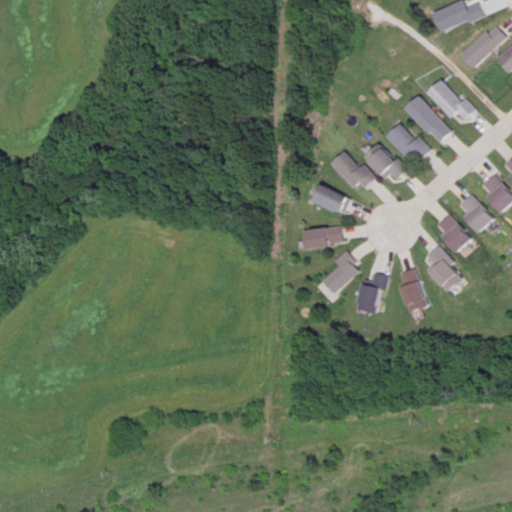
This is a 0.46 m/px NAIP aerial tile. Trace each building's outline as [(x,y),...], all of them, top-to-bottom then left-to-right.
[(490,16),(483,2),(475,6),(473,2),(442,18),(450,35),(490,16)] [(511,37),(498,24),(467,55),(480,68),(511,37)] [(463,115),(469,122),(478,114),(448,79),(433,93),(456,120),(463,115)] [(413,109),(444,145),(457,134),(427,98),(413,109)] [(420,140),(408,124),(394,134),(418,166),(437,152),(425,136),(420,140)] [(365,194),(381,180),(356,151),(340,165),(365,194)] [(511,158),(503,167),(511,176),(511,158)] [(482,188),(507,213),(511,208),(511,192),(495,175),(482,188)] [(350,218),(360,202),(328,182),(318,198),(350,218)] [(487,233),(500,221),(474,195),(462,207),(487,233)] [(441,228),(466,253),(479,240),(454,215),(441,228)] [(354,246),(351,227),(311,233),(314,253),(354,246)] [(432,260),(462,292),(475,280),(445,248),(432,260)] [(349,268),(332,279),(342,294),(372,275),(357,253),(344,262),(349,268)] [(442,306),(424,269),(407,277),(425,314),(442,306)] [(393,277),(380,277),(380,284),(368,284),(368,314),(393,314),(393,277)]
